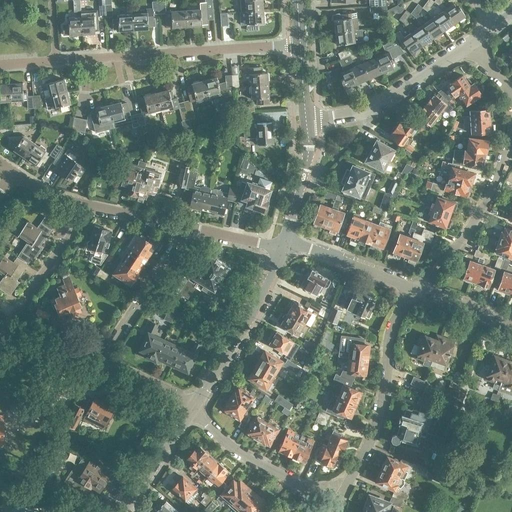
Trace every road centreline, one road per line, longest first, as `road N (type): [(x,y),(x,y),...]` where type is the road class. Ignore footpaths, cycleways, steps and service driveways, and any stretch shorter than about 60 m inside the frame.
road 1 (residential): [(195,406),(110,359),(186,227)]
road 2 (residential): [(52,60),(300,43)]
road 3 (residential): [(333,511),(377,422),(389,337),(415,289)]
road 4 (residential): [(306,121),(369,109),(468,43)]
road 5 (secondary): [(195,406),(283,246)]
road 6 (residential): [(415,289),(462,237),(511,136)]
road 7 (residential): [(317,511),(295,482),(229,441),(195,406)]
road 8 (residential): [(0,337),(92,205)]
road 9 (residential): [(415,289),(310,248),(283,246)]
road 10 (secondary): [(283,246),(305,170),(306,121)]
road 11 (secondary): [(124,511),(195,406)]
